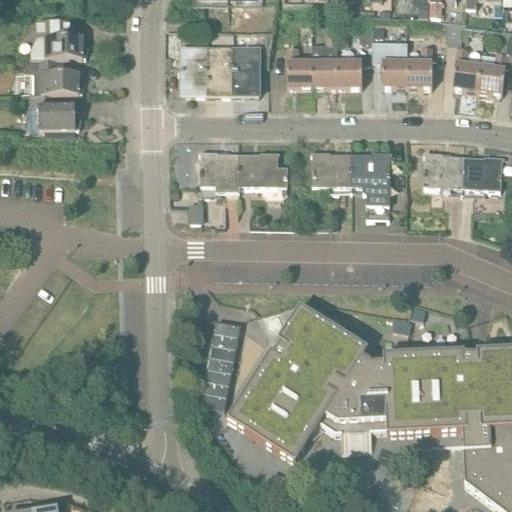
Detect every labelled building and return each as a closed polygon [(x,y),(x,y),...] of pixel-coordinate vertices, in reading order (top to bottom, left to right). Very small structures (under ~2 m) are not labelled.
[(503,3),(503,0),(465,0),(465,14),(477,14),(477,2),(503,3)] [(503,3),(503,15),(511,14),(511,0),(503,0),(503,3)] [(442,23),(442,7),(430,6),(429,22),(442,23)] [(418,11),(418,22),(428,22),(429,11),(418,11)] [(461,45),(462,31),(462,28),(445,26),(444,39),(444,47),(461,49),(461,45)] [(82,41),(69,42),(68,28),(37,28),(37,42),(30,54),(30,64),(67,64),(82,65),(82,64),(86,64),(88,51),(82,50),(82,41)] [(372,28),(372,42),(372,48),(383,48),(383,42),(383,28),(372,28)] [(336,50),(336,36),(326,36),(326,50),(336,50)] [(336,36),(336,50),(348,50),(348,37),(336,36)] [(312,67),(312,94),(337,94),(337,67),(336,50),(326,50),(312,50),(312,67)] [(312,94),(312,67),(297,67),(297,52),(287,52),(287,94),(312,94)] [(407,94),(407,67),(393,67),(392,52),(382,52),(382,94),(407,94)] [(407,67),(407,94),(432,94),(432,52),(421,53),(421,67),(407,67)] [(207,102),(206,53),(181,53),(181,102),(181,101),(207,102)] [(233,102),(233,53),(206,53),(207,102),(233,102)] [(233,53),(233,102),(258,102),(259,102),(259,53),(233,53)] [(477,97),(480,71),(465,69),(467,54),(457,53),(452,95),(477,97)] [(502,100),(507,59),(496,58),(495,61),(481,60),(480,71),(477,97),(502,100)] [(30,64),(24,64),(25,79),(30,79),(30,101),(33,101),(38,101),(62,101),(79,101),(79,100),(82,100),(84,87),(78,86),(78,77),(66,78),(67,64),(46,65),(30,64)] [(337,67),(337,94),(362,94),(362,67),(337,67)] [(27,114),(27,134),(30,137),(38,137),(44,137),(74,137),(75,137),(75,136),(78,136),(81,123),(75,122),(75,113),(62,113),(62,101),(38,101),(33,101),(30,101),(30,114),(27,114)] [(217,160),(217,159),(199,158),(199,160),(200,160),(200,182),(201,201),(215,201),(215,199),(239,199),(239,192),(239,160),(217,160)] [(288,172),(277,172),(277,160),(279,160),(279,159),(260,159),(260,160),(239,160),(239,192),(287,193),(288,172)] [(350,193),(351,160),(329,160),(329,159),(310,159),(310,160),(312,160),(312,193),(350,193)] [(351,160),(350,193),(361,193),(361,198),(366,198),(366,206),(366,212),(366,226),(389,226),(389,212),(389,207),(389,206),(389,193),(389,161),(391,161),(391,159),(372,159),(372,161),(351,160)] [(461,194),(463,163),(442,162),(442,160),(423,160),(423,161),(425,161),(423,193),(461,194)] [(461,194),(500,196),(501,165),(503,165),(503,163),(485,162),(485,164),(463,163),(461,194)] [(170,203),(179,203),(179,192),(169,192),(170,203)] [(190,228),(201,228),(200,210),(190,211),(190,228)] [(413,309),(410,321),(423,324),(425,312),(413,309)] [(363,362),(367,354),(299,311),(277,346),(280,348),(272,358),(270,357),(227,425),(295,468),(314,439),(313,438),(318,430),(334,440),(341,440),(342,457),(371,456),(370,438),(386,438),(386,441),(462,438),(464,490),(493,511),(511,511),(511,354),(476,356),(476,359),(464,359),(464,357),(383,360),(383,367),(372,369),(363,362)] [(406,336),(408,326),(393,323),(391,333),(406,336)] [(226,416),(243,330),(219,325),(202,411),(226,416)]
